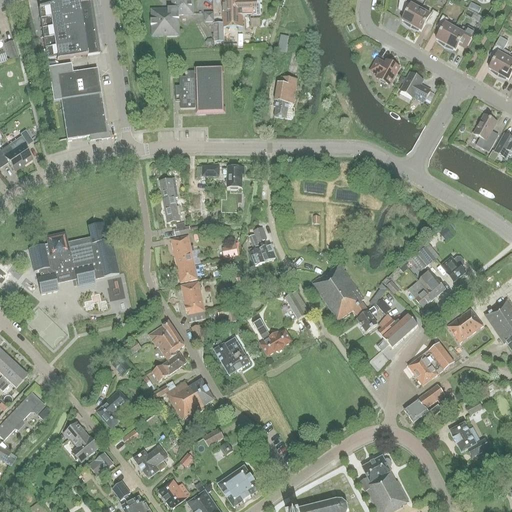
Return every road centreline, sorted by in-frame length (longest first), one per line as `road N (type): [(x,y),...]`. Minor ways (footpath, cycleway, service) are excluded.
road 1 (residential): [(128,149),(353,150),(410,174)]
road 2 (residential): [(389,433),(398,363),(433,312),(475,277)]
road 3 (track): [(308,149),(328,74),(360,151)]
road 4 (tertiary): [(252,511),(364,435),(389,433)]
road 5 (residential): [(128,149),(105,0)]
road 6 (residential): [(0,214),(31,187),(128,149)]
road 7 (residential): [(462,81),(376,33),(365,19),(366,0)]
